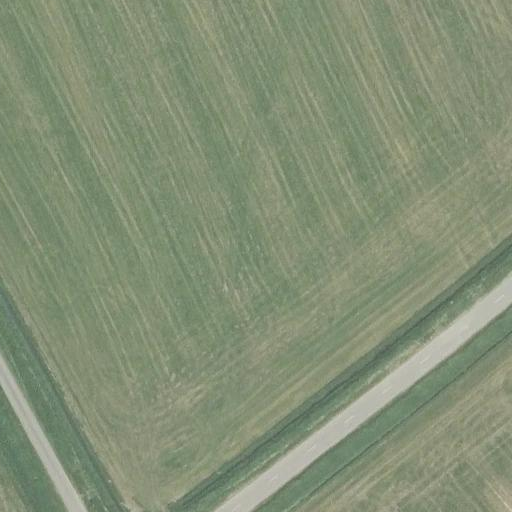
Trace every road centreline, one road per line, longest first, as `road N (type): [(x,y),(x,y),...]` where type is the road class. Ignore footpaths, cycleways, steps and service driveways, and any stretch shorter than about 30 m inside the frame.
road 1 (tertiary): [(232,511),(511,283)]
road 2 (unclassified): [(76,511),(0,374)]
